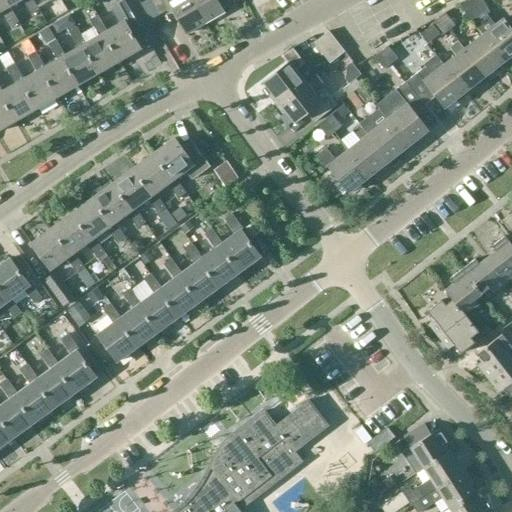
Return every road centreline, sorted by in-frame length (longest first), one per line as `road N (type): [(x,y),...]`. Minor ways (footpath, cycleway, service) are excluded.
road 1 (tertiary): [(18,511),(344,260)]
road 2 (residential): [(511,474),(416,369),(344,260)]
road 3 (residential): [(0,213),(210,73)]
road 4 (residential): [(344,260),(210,73)]
road 5 (tertiary): [(344,260),(511,125)]
road 6 (residential): [(210,73),(339,0)]
